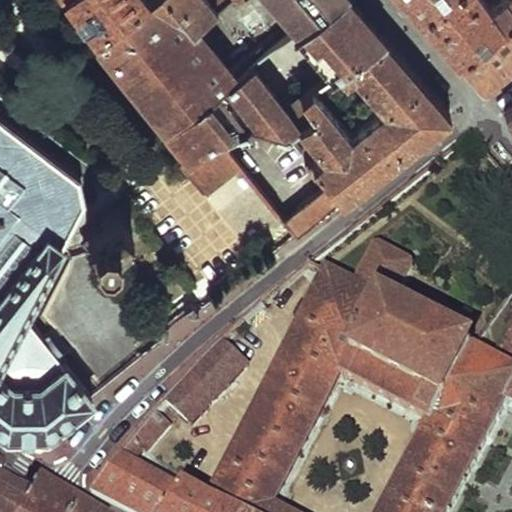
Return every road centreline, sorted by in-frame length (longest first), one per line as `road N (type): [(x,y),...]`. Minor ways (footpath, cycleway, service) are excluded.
road 1 (residential): [(57,488),(120,412),(480,109)]
road 2 (residential): [(480,109),(380,0)]
